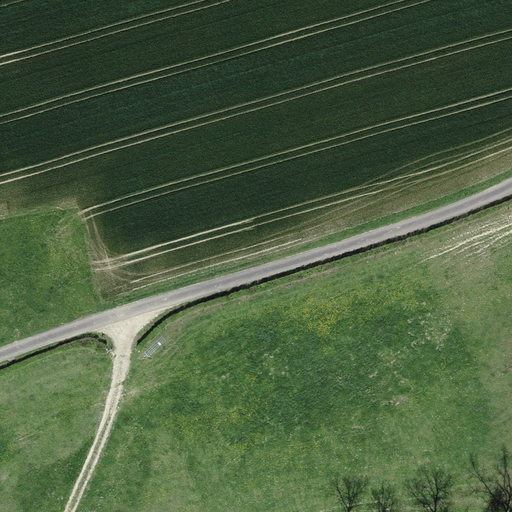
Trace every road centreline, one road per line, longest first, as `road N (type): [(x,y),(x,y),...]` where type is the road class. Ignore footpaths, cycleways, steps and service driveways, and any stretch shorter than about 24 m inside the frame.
road 1 (unclassified): [(511,183),(0,355)]
road 2 (track): [(66,511),(109,410),(123,314)]
